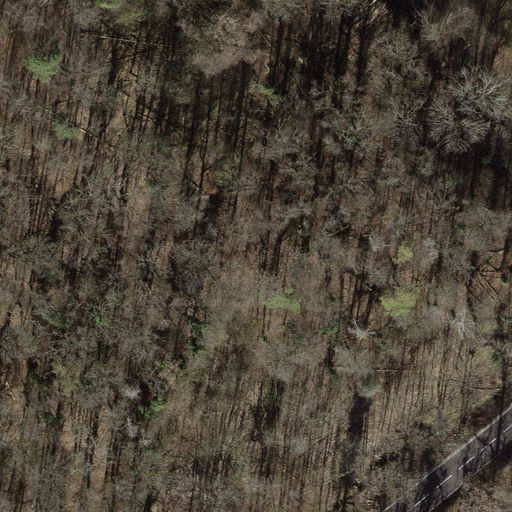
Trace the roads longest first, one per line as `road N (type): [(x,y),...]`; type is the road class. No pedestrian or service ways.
road 1 (track): [(511,98),(404,0)]
road 2 (tertiary): [(511,426),(407,511)]
